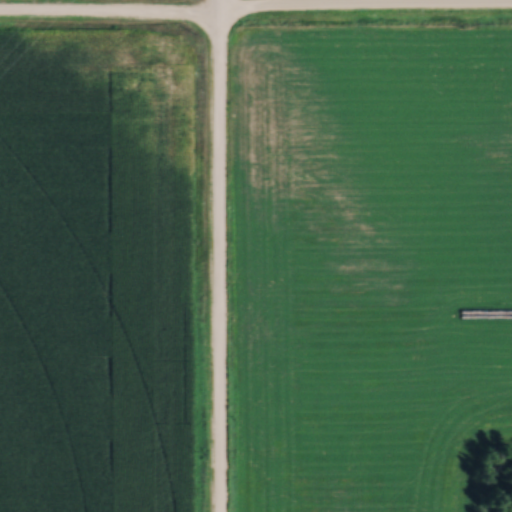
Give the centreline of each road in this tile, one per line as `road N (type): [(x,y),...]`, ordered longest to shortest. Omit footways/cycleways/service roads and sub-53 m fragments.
road 1 (residential): [(0,14),(511,7)]
road 2 (residential): [(217,511),(217,0)]
